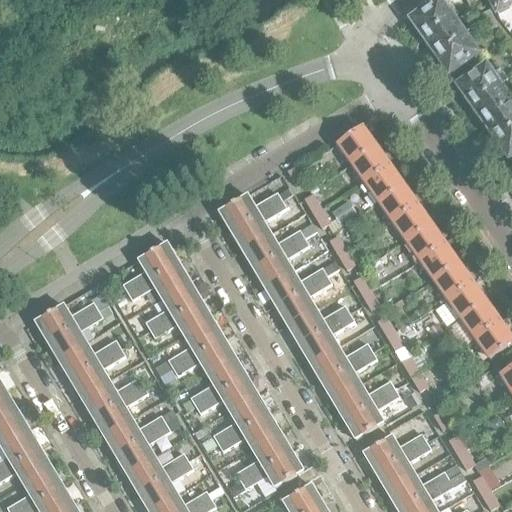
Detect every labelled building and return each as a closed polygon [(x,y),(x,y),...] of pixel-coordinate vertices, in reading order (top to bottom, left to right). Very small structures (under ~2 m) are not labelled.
[(460,16),(448,0),(445,0),(441,3),(441,2),(413,22),(426,41),(454,21),(453,20),(460,16)] [(511,8),(511,0),(489,0),(497,16),(511,8)] [(487,23),(493,18),(491,12),(483,16),(487,23)] [(499,29),(493,18),(487,23),(492,33),(499,29)] [(454,21),(426,41),(438,58),(466,39),(454,21)] [(466,39),(438,58),(451,77),(479,57),(466,39)] [(473,107),(501,87),(487,68),(459,88),(473,107)] [(511,103),(501,87),(473,107),(485,125),(511,106),(511,103)] [(511,106),(485,125),(498,143),(511,132),(511,106)] [(352,166),(380,147),(366,128),(363,129),(338,147),(352,166)] [(511,132),(498,143),(510,160),(511,159),(511,132)] [(393,167),(380,147),(352,166),(366,186),(393,167)] [(393,167),(366,186),(380,205),(407,186),(393,167)] [(306,184),(297,170),(289,175),(297,189),(306,184)] [(407,186),(380,205),(394,225),(421,206),(407,186)] [(232,235),(283,204),(278,196),(268,201),(268,202),(255,210),(249,199),(221,215),(232,235)] [(314,217),(323,211),(314,197),(305,202),(314,217)] [(288,213),(283,204),(232,235),(243,253),(272,236),(266,225),(278,218),(278,219),(288,213)] [(335,214),(343,225),(357,216),(349,204),(335,214)] [(421,206),(394,225),(407,244),(435,225),(421,206)] [(332,226),(323,211),(314,217),(322,232),(332,226)] [(435,225),(407,244),(421,264),(449,245),(435,225)] [(350,235),(345,227),(335,232),(339,238),(340,240),(350,235)] [(279,247),(272,236),(243,253),(254,272),(305,241),(300,233),(290,239),(291,240),(279,247)] [(339,259),(348,253),(340,240),(339,238),(330,244),(339,259)] [(305,241),(254,272),(266,291),(295,274),(288,263),(300,256),(301,256),(311,250),(305,241)] [(449,245),(421,264),(435,284),(462,264),(449,245)] [(129,297),(180,266),(169,247),(140,264),(146,275),(124,288),(129,297)] [(357,268),(348,253),(339,259),(348,274),(357,268)] [(476,284),(462,264),(435,284),(449,303),(476,284)] [(163,302),(191,285),(180,266),(129,297),(134,305),(156,291),(163,302)] [(328,280),(340,272),(336,266),(324,273),(328,280)] [(301,284),(295,274),(266,291),(277,310),(328,280),(324,273),(323,271),(301,284)] [(363,279),(354,284),(363,299),(372,294),(363,279)] [(328,280),(277,310),(288,329),(317,311),(311,300),(323,293),(324,294),(333,288),(328,280)] [(476,284),(449,303),(463,323),(490,303),(476,284)] [(191,285),(163,302),(169,313),(147,326),(151,334),(203,304),(191,285)] [(372,294),(363,299),(371,314),(381,309),(372,294)] [(111,308),(104,295),(95,301),(92,302),(95,306),(100,314),(111,308)] [(490,303),(463,323),(477,342),(504,323),(490,303)] [(214,323),(203,304),(151,334),(156,343),(179,329),(186,340),(214,323)] [(100,314),(95,306),(72,320),(65,309),(37,325),(49,345),(100,314)] [(324,322),(317,311),(288,329),(300,348),(351,317),(345,308),(336,314),(336,315),(324,322)] [(104,322),(100,314),(49,345),(60,363),(88,347),(82,336),(104,322)] [(356,326),(351,317),(300,348),(311,366),(340,349),(333,338),(346,331),(346,332),(356,326)] [(387,319),(378,325),(387,340),(396,334),(387,319)] [(192,351),(170,364),(175,372),(226,342),(214,323),(186,340),(192,351)] [(511,334),(504,323),(477,342),(490,362),(511,346),(511,334)] [(442,333),(437,325),(427,331),(432,340),(442,333)] [(405,349),(396,334),(387,340),(396,354),(405,349)] [(235,359),(226,342),(175,372),(179,379),(201,366),(207,376),(235,359)] [(88,347),(60,363),(71,382),(122,352),(117,344),(95,357),(88,347)] [(346,360),(340,349),(311,366),(323,386),(373,355),(368,347),(358,352),(358,353),(346,360)] [(430,347),(422,352),(428,361),(436,357),(430,347)] [(122,352),(71,382),(82,401),(111,384),(104,373),(126,360),(122,352)] [(378,364),(373,355),(323,386),(334,404),(363,387),(356,375),(368,368),(368,370),(378,364)] [(235,359),(207,376),(215,389),(192,402),(197,410),(248,379),(235,359)] [(421,375),(412,360),(403,366),(411,380),(421,375)] [(175,372),(170,364),(169,363),(156,371),(161,380),(162,380),(175,372)] [(511,394),(511,370),(501,377),(511,394)] [(429,390),(421,375),(411,380),(420,395),(429,390)] [(450,377),(440,383),(445,390),(455,383),(450,377)] [(259,398),(248,379),(197,410),(202,418),(224,404),(231,415),(259,398)] [(111,384),(82,401),(93,420),(144,389),(140,382),(117,395),(111,384)] [(369,397),(363,387),(334,404),(345,423),(396,392),(391,385),(390,385),(381,390),(369,397)] [(144,389),(93,420),(105,439),(133,422),(126,411),(149,397),(144,389)] [(401,401),(396,392),(345,423),(357,442),(385,426),(378,414),(391,406),(391,407),(401,401)] [(8,395),(0,399),(0,424),(19,413),(8,395)] [(219,447),(270,417),(259,398),(231,415),(237,426),(215,439),(219,447)] [(179,420),(174,412),(171,414),(162,419),(167,427),(179,420)] [(19,413),(0,424),(0,446),(2,449),(30,432),(19,413)] [(444,413),(439,416),(434,419),(443,434),(450,430),(452,428),(444,413)] [(253,453),(282,436),(270,417),(219,447),(224,455),(247,442),(253,453)] [(116,457),(167,427),(162,419),(140,433),(133,422),(105,439),(116,457)] [(184,428),(179,420),(167,427),(171,435),(184,428)] [(149,448),(171,435),(167,427),(116,457),(127,476),(156,459),(149,448)] [(8,460),(0,465),(0,476),(41,451),(30,432),(2,449),(8,460)] [(282,436),(253,453),(260,464),(236,478),(241,486),(293,454),(282,436)] [(377,476),(427,445),(423,437),(401,450),(394,439),(383,445),(365,457),(377,476)] [(468,453),(459,438),(449,444),(458,459),(468,453)] [(219,447),(215,439),(201,447),(206,455),(219,447)] [(432,453),(427,445),(377,476),(388,495),(417,477),(410,466),(432,453)] [(53,470),(41,451),(0,476),(0,486),(18,476),(24,487),(53,470)] [(477,468),(468,453),(458,459),(467,474),(476,468),(477,468)] [(305,474),(293,454),(241,486),(246,494),(270,480),(276,491),(305,474)] [(156,459),(127,476),(139,495),(190,465),(185,457),(162,470),(156,459)] [(479,474),(492,466),(489,461),(477,468),(476,468),(479,474)] [(195,462),(190,465),(194,472),(199,469),(195,462)] [(190,465),(139,495),(148,511),(154,511),(178,497),(172,486),(194,473),(194,472),(190,465)] [(462,476),(457,468),(445,475),(450,483),(462,476)] [(53,470),(24,487),(31,498),(8,511),(7,511),(24,511),(64,489),(53,470)] [(423,488),(417,477),(388,495),(398,511),(402,511),(450,483),(445,475),(423,488)] [(462,476),(450,483),(455,491),(467,484),(462,476)] [(483,479),(482,479),(473,484),(482,499),(492,493),(483,479)] [(450,483),(402,511),(437,511),(433,504),(455,491),(450,483)] [(246,494),(241,486),(230,492),(234,501),(246,494)] [(288,511),(315,511),(324,507),(313,488),(285,505),(288,511)] [(64,489),(24,511),(68,511),(75,508),(64,489)] [(212,503),(224,496),(221,490),(209,497),(212,503)] [(493,511),(500,508),(492,493),(482,499),(489,511),(493,511)] [(185,509),(178,497),(154,511),(197,511),(212,503),(208,496),(185,509)] [(215,511),(217,511),(212,503),(197,511),(215,511)]
